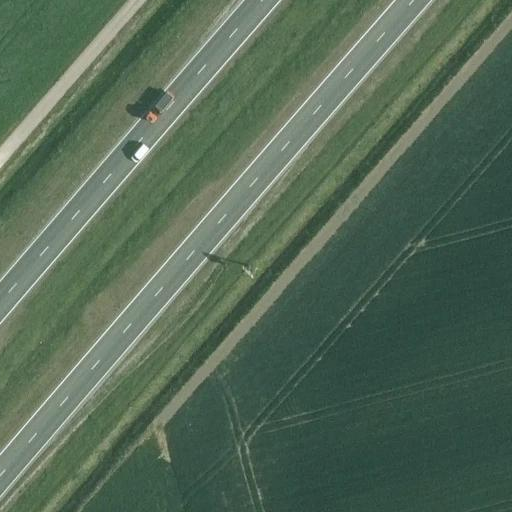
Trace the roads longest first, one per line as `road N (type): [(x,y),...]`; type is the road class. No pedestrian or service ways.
road 1 (trunk): [(0,479),(413,0)]
road 2 (trunk): [(257,0),(0,298)]
road 3 (track): [(138,0),(0,159)]
